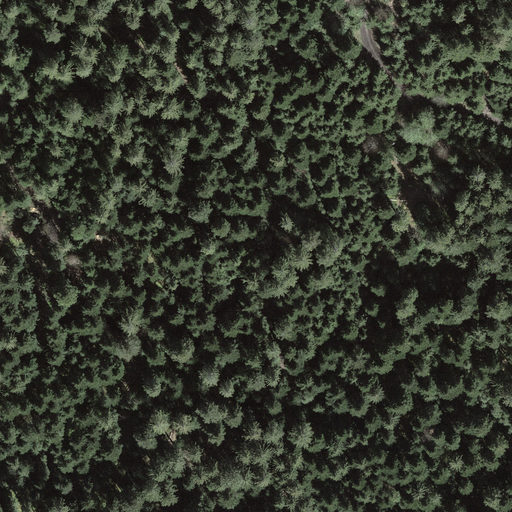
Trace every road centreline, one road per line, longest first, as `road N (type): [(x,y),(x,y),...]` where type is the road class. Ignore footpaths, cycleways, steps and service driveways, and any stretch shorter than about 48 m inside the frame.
road 1 (track): [(511,453),(289,404)]
road 2 (track): [(511,126),(398,84)]
